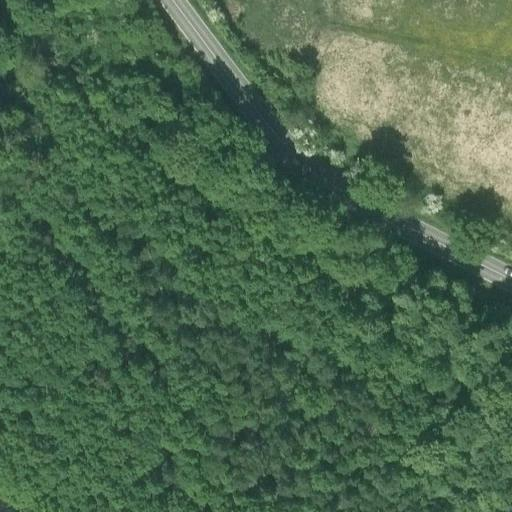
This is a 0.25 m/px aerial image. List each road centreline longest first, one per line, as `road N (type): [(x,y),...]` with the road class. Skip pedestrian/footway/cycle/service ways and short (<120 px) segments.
road 1 (track): [(0,5),(62,81),(233,210),(511,393)]
road 2 (tertiary): [(171,0),(302,164),(511,280)]
